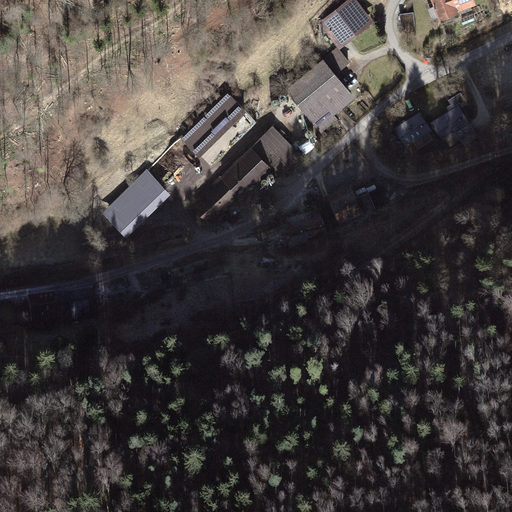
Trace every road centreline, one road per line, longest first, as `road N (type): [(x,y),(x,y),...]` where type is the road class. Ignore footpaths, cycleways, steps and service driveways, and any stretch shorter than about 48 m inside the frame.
road 1 (track): [(0,424),(295,305),(511,158)]
road 2 (residential): [(1,296),(77,284),(260,225),(420,77)]
road 3 (track): [(0,138),(110,46),(182,0)]
road 4 (track): [(511,147),(408,179),(383,168),(361,129)]
